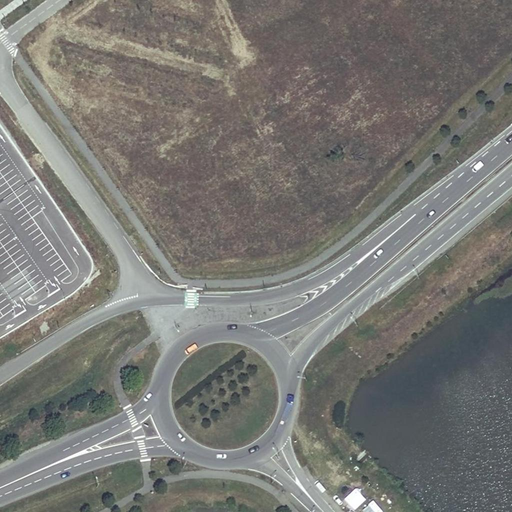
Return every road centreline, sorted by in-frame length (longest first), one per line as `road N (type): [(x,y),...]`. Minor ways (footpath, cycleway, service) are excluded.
road 1 (tertiary): [(459,187),(442,190),(352,259),(284,294),(139,301)]
road 2 (secondary): [(287,372),(342,313),(511,175)]
road 3 (unclassified): [(139,301),(127,259),(0,75)]
road 4 (secondary): [(459,187),(338,294),(290,322),(248,330)]
road 5 (secondary): [(0,496),(98,458),(183,443)]
road 6 (secondary): [(158,391),(132,419),(0,481)]
road 7 (tertiary): [(139,301),(91,320),(0,377)]
road 8 (secondary): [(248,330),(205,328),(186,337),(161,370),(158,391)]
